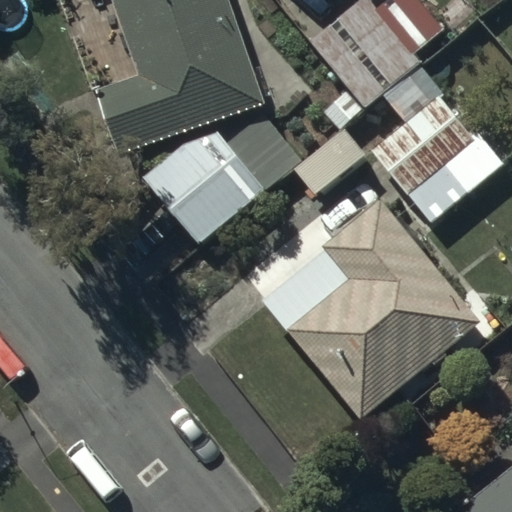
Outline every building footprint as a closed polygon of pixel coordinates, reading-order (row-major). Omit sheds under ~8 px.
[(101,97),(123,159),(266,109),(227,0),(113,0),(142,82),(101,97)] [(384,101),(422,68),(367,3),(312,45),(352,93),(369,114),(384,101)] [(422,68),(384,101),(407,128),(373,156),(433,228),(500,172),(447,108),(467,91),(455,78),(441,90),(422,68)] [(222,137),(184,149),(145,183),(201,250),(305,163),(269,119),(232,149),(222,137)] [(382,208),(264,306),(363,425),(484,330),(382,208)] [(511,511),(511,473),(464,511),(511,511)]
